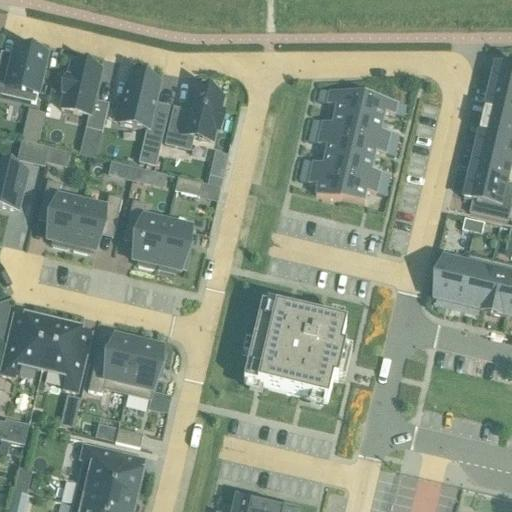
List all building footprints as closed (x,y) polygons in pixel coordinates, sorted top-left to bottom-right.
[(0,98),(35,107),(46,60),(23,55),(22,61),(14,59),(11,72),(0,69),(0,98)] [(66,81),(62,97),(65,98),(61,113),(88,120),(86,132),(102,136),(109,107),(94,104),(101,73),(72,67),(68,82),(66,81)] [(495,69),(489,93),(511,98),(511,69),(510,73),(495,69)] [(146,133),(143,149),(159,153),(155,170),(147,168),(156,171),(160,153),(167,124),(152,121),(160,87),(130,80),(124,106),(119,105),(115,122),(120,123),(120,127),(146,133)] [(511,98),(489,93),(484,114),(511,121),(511,98)] [(359,120),(364,99),(363,99),(362,104),(321,94),(318,105),(337,110),(334,119),(358,125),(359,120)] [(221,102),(194,95),(188,122),(172,119),(165,148),(190,154),(193,140),(211,145),(215,129),(220,131),(223,118),(218,117),(221,102)] [(406,109),(364,99),(359,120),(382,126),(385,116),(403,121),(406,109)] [(511,143),(511,121),(484,114),(479,135),(511,143)] [(354,140),(358,125),(334,119),(332,128),(314,124),(311,135),(353,145),(354,140)] [(380,135),(382,126),(359,120),(358,125),(354,140),(396,150),(399,139),(380,135)] [(350,160),(353,145),(311,135),(309,145),(327,149),(325,159),(349,164),(350,160)] [(511,165),(511,162),(511,143),(479,135),(474,156),(511,165)] [(394,160),(396,150),(354,140),(353,145),(350,160),(373,165),(375,156),(394,160)] [(506,186),(511,165),(474,156),(469,178),(506,186)] [(345,180),(349,164),(325,159),(323,168),(304,164),(302,174),(344,184),(345,180)] [(371,175),(373,165),(350,160),(349,164),(345,180),(387,189),(390,179),(371,175)] [(0,169),(0,210),(18,215),(27,176),(0,169)] [(339,205),(344,184),(302,174),(299,185),(318,189),(316,200),(339,205)] [(501,211),(506,186),(469,178),(463,202),(501,211)] [(385,200),(387,189),(345,180),(344,184),(339,205),(340,205),(341,201),(364,206),(366,196),(385,200)] [(202,188),(178,182),(175,195),(199,201),(202,188)] [(71,250),(82,203),(59,198),(61,188),(47,185),(41,212),(54,215),(47,244),(53,246),(52,250),(68,253),(69,249),(71,250)] [(106,209),(82,203),(71,250),(74,250),(73,254),(89,258),(90,254),(96,256),(103,226),(116,229),(122,203),(109,200),(106,209)] [(157,270),(168,224),(145,218),(147,209),(133,205),(127,232),(140,235),(133,264),(139,266),(138,270),(154,273),(155,270),(157,270)] [(474,237),(476,225),(465,222),(462,234),(474,237)] [(169,224),(168,224),(157,270),(181,276),(182,272),(186,273),(189,261),(185,260),(191,234),(168,228),(169,224)] [(484,227),(476,225),(474,237),(481,239),(484,227)] [(456,309),(468,259),(467,259),(465,268),(442,263),(432,303),(456,309)] [(480,315),(492,264),(468,259),(456,309),(480,315)] [(503,320),(511,282),(511,269),(492,264),(480,315),(503,320)] [(511,322),(511,282),(503,320),(511,322)] [(0,307),(0,348),(2,349),(13,303),(0,307)] [(341,351),(346,329),(262,309),(243,386),(328,406),(333,384),(337,385),(345,352),(341,351)] [(53,328),(26,321),(19,349),(8,346),(0,378),(14,382),(17,369),(42,374),(53,328)] [(80,334),(53,328),(42,374),(67,380),(63,394),(77,397),(85,364),(74,362),(80,334)] [(126,399),(138,348),(136,348),(137,344),(121,340),(120,344),(114,342),(107,372),(94,369),(88,395),(101,398),(102,394),(126,399)] [(141,349),(138,348),(126,399),(151,405),(159,370),(163,371),(166,359),(162,358),(163,354),(157,352),(158,349),(142,345),(141,349)] [(74,433),(76,423),(63,420),(61,430),(74,433)] [(0,444),(24,451),(29,429),(6,424),(5,427),(0,425),(0,444)] [(118,434),(115,447),(140,453),(143,439),(118,434)] [(82,464),(77,485),(136,499),(142,475),(114,469),(117,458),(84,450),(81,464),(82,464)] [(132,511),(136,499),(77,485),(72,510),(80,511),(132,511)] [(26,511),(30,501),(13,497),(9,511),(26,511)]
